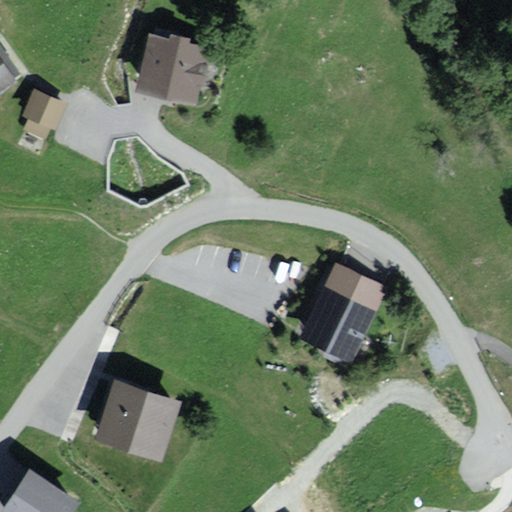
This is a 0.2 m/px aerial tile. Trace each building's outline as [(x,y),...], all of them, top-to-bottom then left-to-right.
[(217,47),(156,33),(142,93),(203,107),(217,47)] [(0,50),(0,96),(22,82),(0,50)] [(71,103),(32,87),(21,114),(59,130),(71,103)] [(383,288),(336,265),(302,337),(349,360),(383,288)] [(186,400),(117,378),(98,438),(167,460),(186,400)] [(72,511),(78,503),(28,471),(0,511),(72,511)]
